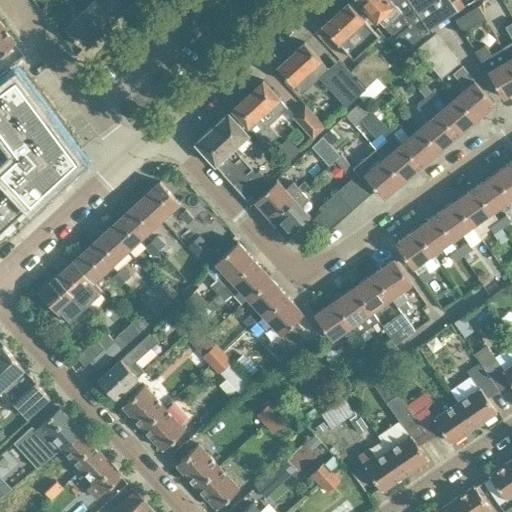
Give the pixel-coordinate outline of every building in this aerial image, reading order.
[(104,28),(123,8),(114,0),(93,0),(85,9),(104,28)] [(114,0),(123,8),(131,0),(114,0)] [(401,54),(423,35),(390,0),(356,0),(377,21),(378,20),(383,26),(391,34),(387,39),(401,54)] [(449,0),(390,0),(423,35),(430,28),(457,11),(449,0)] [(378,35),(359,15),(348,2),(322,25),(353,59),(378,35)] [(222,5),(212,29),(230,36),(240,13),(222,5)] [(455,20),(462,33),(486,19),(478,6),(455,20)] [(85,48),(104,28),(85,9),(65,29),(85,48)] [(0,54),(16,42),(0,21),(0,54)] [(511,22),(504,27),(511,40),(511,41),(503,48),(511,63),(511,22)] [(435,33),(417,48),(441,78),(459,62),(435,33)] [(277,67),(294,85),(301,93),(329,68),(304,42),(277,67)] [(511,91),(511,63),(503,48),(491,54),(485,44),(476,50),(503,97),(511,91)] [(390,64),(374,48),(351,71),(367,87),(390,64)] [(465,88),(456,96),(476,119),(494,103),(462,65),(453,73),(465,88)] [(0,228),(77,157),(16,76),(14,77),(7,67),(0,72),(0,139),(8,151),(14,146),(19,152),(0,169),(0,228)] [(336,78),(353,96),(363,87),(347,69),(336,78)] [(288,107),(263,80),(262,79),(231,108),(257,136),(288,107)] [(433,90),(425,97),(432,105),(439,98),(433,90)] [(457,135),(476,119),(456,96),(437,111),(457,135)] [(432,105),(425,97),(417,104),(424,111),(432,105)] [(356,126),(372,111),(363,100),(346,115),(356,126)] [(295,114),(314,134),(325,124),(305,104),(295,114)] [(439,150),(457,135),(437,111),(419,127),(439,150)] [(231,145),(234,142),(240,148),(249,139),(244,133),(246,131),(228,112),(195,142),(247,199),(268,180),(259,170),(255,173),(251,169),(252,168),(231,145)] [(421,166),(439,150),(419,127),(409,135),(397,121),(389,128),(421,166)] [(402,181),(421,166),(389,128),(383,134),(388,140),(377,150),(384,157),(383,158),(402,181)] [(330,130),(324,136),(331,144),(337,138),(330,130)] [(312,147),(329,166),(340,156),(323,137),(312,147)] [(347,160),(346,162),(344,163),(355,175),(369,163),(351,143),(341,153),(347,160)] [(384,197),(402,181),(383,158),(364,174),(384,197)] [(511,159),(494,172),(511,198),(511,197),(511,159)] [(315,178),(321,190),(346,177),(339,165),(315,178)] [(511,198),(494,172),(474,186),(492,211),(511,198)] [(373,191),(357,173),(346,183),(362,201),(373,191)] [(271,218),(301,191),(293,183),(286,189),(277,179),(254,200),(271,218)] [(160,181),(143,197),(162,218),(171,210),(178,218),(180,216),(188,224),(194,218),(160,181)] [(362,201),(346,183),(337,191),(353,209),(362,201)] [(503,227),(498,220),(492,211),(474,186),(455,200),(472,225),(483,218),(502,244),(510,238),(503,228),(503,227)] [(301,206),(308,199),(301,191),(271,218),(287,236),(310,216),(301,206)] [(353,209),(337,191),(328,199),(344,217),(353,209)] [(162,218),(143,197),(125,213),(145,234),(162,218)] [(344,217),(328,199),(318,207),(322,211),(335,225),(344,217)] [(472,225),(455,200),(435,214),(452,239),(472,225)] [(335,225),(322,211),(312,219),(325,234),(335,225)] [(145,234),(125,213),(108,229),(127,250),(145,234)] [(452,239),(435,214),(415,228),(433,253),(452,239)] [(511,221),(507,214),(498,220),(503,227),(511,221)] [(433,253),(415,228),(395,242),(413,267),(433,253)] [(127,250),(108,229),(91,245),(110,265),(127,250)] [(158,235),(152,242),(159,250),(166,243),(158,235)] [(225,272),(211,285),(218,293),(254,259),(238,241),(215,262),(225,272)] [(159,250),(152,242),(145,248),(153,256),(159,250)] [(466,242),(458,247),(464,255),(472,250),(466,242)] [(110,265),(91,245),(74,260),(93,281),(110,265)] [(449,254),(455,262),(464,255),(458,247),(449,254)] [(374,271),(392,296),(398,305),(407,299),(408,298),(402,289),(411,283),(394,258),(374,271)] [(254,259),(218,293),(219,294),(226,301),(240,289),(248,298),(270,277),(254,259)] [(93,281),(74,260),(56,276),(84,306),(100,291),(91,282),(93,281)] [(124,266),(118,273),(126,281),(132,275),(124,266)] [(424,283),(433,277),(428,269),(418,276),(424,283)] [(392,296),(374,271),(355,285),(372,310),(392,296)] [(126,281),(118,273),(111,279),(119,288),(126,281)] [(84,306),(56,276),(39,292),(66,322),(84,306)] [(264,315),(287,295),(270,277),(248,298),(264,315)] [(372,310),(355,285),(334,299),(352,324),(358,332),(359,334),(379,320),(372,310)] [(161,288),(146,302),(157,314),(172,300),(161,288)] [(219,294),(206,306),(212,313),(226,301),(219,294)] [(302,335),(292,323),(303,313),(287,295),(264,315),(281,334),(269,344),(279,355),(302,335)] [(352,324),(334,299),(314,314),(331,339),(352,324)] [(180,307),(171,315),(177,322),(186,314),(180,307)] [(415,332),(402,313),(383,327),(392,340),(396,345),(415,332)] [(243,321),(250,328),(257,322),(250,314),(243,321)] [(463,315),(453,322),(464,337),(473,330),(463,315)] [(264,330),(257,322),(250,328),(257,336),(264,330)] [(132,323),(114,340),(122,349),(140,332),(132,323)] [(99,370),(122,349),(114,340),(110,335),(106,331),(97,339),(105,348),(91,361),(99,370)] [(138,376),(129,367),(157,342),(149,333),(98,379),(115,397),(138,376)] [(354,347),(363,341),(357,333),(349,339),(354,347)] [(403,357),(396,345),(392,340),(371,354),(382,371),(403,357)] [(210,364),(223,352),(215,343),(202,355),(210,364)] [(0,347),(0,390),(1,389),(27,417),(50,397),(36,381),(35,382),(23,369),(24,368),(3,345),(0,347)] [(511,383),(511,363),(503,370),(486,345),(475,353),(481,362),(480,362),(499,389),(510,381),(511,383)] [(219,374),(232,361),(223,352),(210,364),(219,374)] [(487,397),(499,389),(480,362),(468,370),(479,386),(457,402),(474,426),(496,411),(487,397)] [(418,445),(430,437),(410,408),(410,409),(383,371),(372,378),(411,434),(388,450),(405,474),(428,458),(418,445)] [(122,405),(142,427),(164,407),(144,384),(122,405)] [(356,390),(333,405),(344,422),(367,407),(356,390)] [(451,442),(474,426),(457,402),(434,418),(422,401),(410,408),(430,437),(441,429),(451,442)] [(279,411),(271,402),(257,415),(264,424),(279,411)] [(60,448),(80,430),(59,407),(35,429),(32,425),(15,442),(36,468),(60,448)] [(185,429),(164,407),(142,427),(163,449),(185,429)] [(314,407),(305,413),(310,420),(319,414),(314,407)] [(273,433),(287,419),(279,411),(264,424),(273,433)] [(101,452),(80,430),(60,448),(81,470),(101,452)] [(176,464),(196,486),(218,466),(198,443),(176,464)] [(382,490),(405,474),(388,450),(376,458),(369,448),(358,455),(382,490)] [(7,467),(21,457),(16,449),(1,459),(7,467)] [(122,475),(101,452),(81,470),(92,482),(86,488),(95,499),(122,475)] [(511,495),(511,458),(489,474),(506,499),(511,495)] [(319,482),(331,471),(323,462),(311,473),(319,482)] [(239,488),(218,466),(196,486),(217,508),(239,488)] [(277,468),(255,488),(265,499),(287,479),(277,468)] [(24,495),(16,485),(13,487),(0,470),(0,492),(10,505),(24,495)] [(339,480),(331,471),(319,482),(327,491),(339,480)] [(52,499),(64,488),(58,481),(46,492),(52,499)] [(474,485),(450,502),(456,511),(487,511),(491,510),(474,485)] [(114,509),(117,511),(155,511),(135,490),(114,509)] [(280,511),(273,504),(264,511),(261,511),(252,502),(242,511),(280,511)] [(456,511),(450,502),(434,511),(456,511)]
